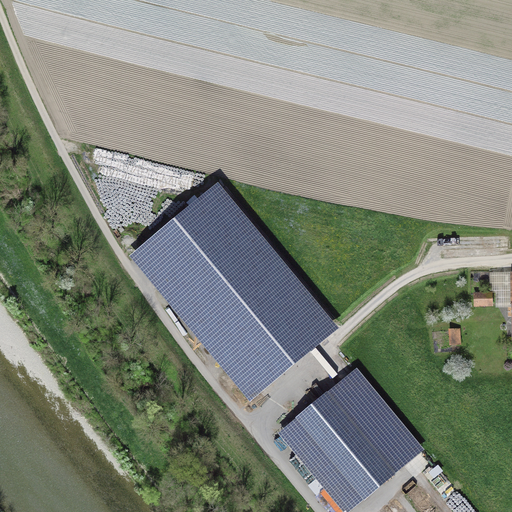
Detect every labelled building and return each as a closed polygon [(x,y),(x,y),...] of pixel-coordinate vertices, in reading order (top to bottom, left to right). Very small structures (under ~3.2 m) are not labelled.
[(195,178),(195,167),(160,167),(160,178),(195,178)] [(343,327),(222,184),(134,258),(254,401),(343,327)] [(511,307),(510,272),(490,273),(491,291),(496,291),(496,307),(511,307)] [(475,294),(476,306),(491,306),(490,293),(475,294)] [(459,331),(451,331),(451,344),(459,343),(459,331)] [(348,511),(424,450),(357,368),(278,433),(316,479),(307,486),(329,511),(343,511),(348,511)]
